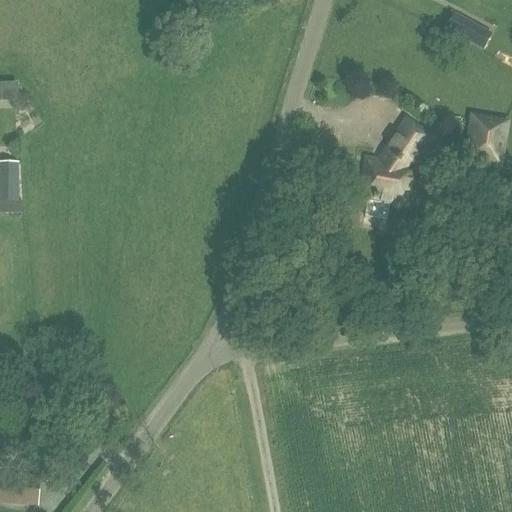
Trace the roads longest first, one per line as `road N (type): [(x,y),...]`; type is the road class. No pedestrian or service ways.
road 1 (unclassified): [(217,351),(327,0)]
road 2 (unclassified): [(217,351),(511,320)]
road 3 (unclassified): [(94,511),(217,351)]
road 4 (unknown): [(246,350),(276,511)]
